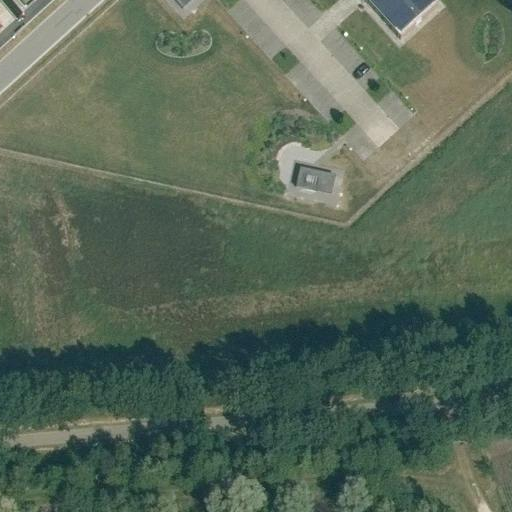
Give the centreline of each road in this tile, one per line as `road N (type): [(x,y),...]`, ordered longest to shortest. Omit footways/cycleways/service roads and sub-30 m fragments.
road 1 (unclassified): [(0,449),(511,405)]
road 2 (unclassified): [(0,83),(92,0)]
